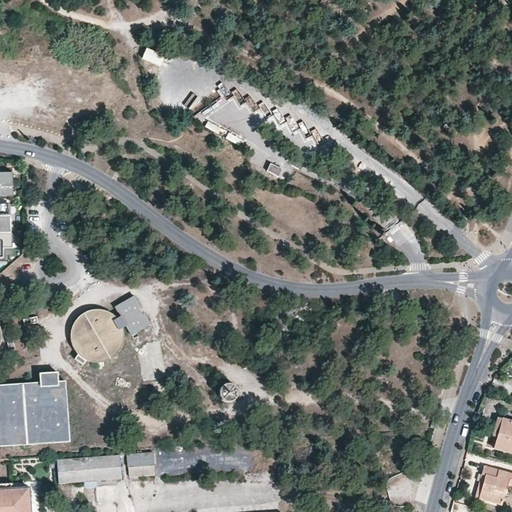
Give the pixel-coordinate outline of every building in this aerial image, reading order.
[(145,47),(141,58),(159,65),(164,55),(145,47)] [(218,133),(221,128),(208,121),(205,126),(218,133)] [(270,162),(266,170),(278,176),(283,168),(270,162)] [(0,195),(12,196),(13,172),(0,171),(0,195)] [(0,205),(0,233),(11,233),(11,205),(0,205)] [(0,257),(3,257),(2,246),(12,246),(11,233),(0,233),(0,257)] [(114,305),(120,315),(115,318),(112,314),(107,312),(102,310),(97,310),(92,310),(87,312),(82,315),(79,318),(75,322),(71,329),(70,335),(71,342),(75,349),(78,353),(82,357),(86,359),(91,361),(95,362),(100,361),(106,360),(111,358),(115,355),(118,352),(121,347),(122,343),(123,339),(123,336),(123,331),(121,326),(126,323),(132,332),(151,321),(144,311),(142,312),(137,305),(139,303),(133,293),(114,305)] [(450,358),(444,356),(441,371),(446,372),(450,358)] [(0,446),(72,441),(68,381),(56,382),(55,373),(38,374),(38,383),(0,385),(0,446)] [(231,386),(229,385),(225,385),(223,386),(220,388),(219,391),(219,394),(220,397),(222,399),(224,401),(227,401),(230,401),(233,399),(235,396),(235,393),(235,390),(234,388),(231,386)] [(492,436),(497,437),(502,419),(497,418),(492,436)] [(511,453),(511,421),(502,419),(497,437),(494,448),(511,453)] [(152,464),(152,453),(128,455),(129,466),(152,464)] [(119,456),(57,461),(58,483),(121,478),(119,456)] [(481,475),(485,476),(479,498),(501,505),(507,484),(511,485),(511,474),(484,466),(481,475)] [(129,469),(130,477),(139,477),(139,469),(129,469)] [(485,476),(481,475),(475,497),(479,498),(485,476)] [(0,511),(41,511),(39,482),(0,484),(0,511)] [(359,485),(360,491),(374,488),(372,482),(359,485)]
